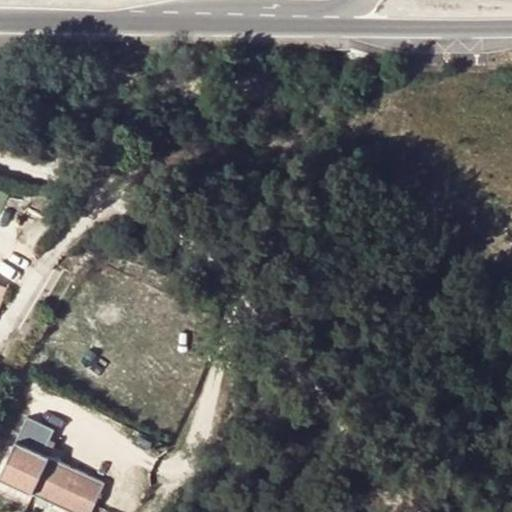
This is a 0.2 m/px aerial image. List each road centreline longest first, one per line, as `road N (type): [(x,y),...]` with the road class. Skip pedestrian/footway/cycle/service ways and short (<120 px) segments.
road 1 (track): [(0,164),(107,198),(265,333),(403,511)]
road 2 (secondary): [(139,25),(511,32)]
road 3 (unknown): [(239,311),(186,435),(165,461),(137,456),(29,402)]
road 4 (unclassified): [(139,25),(194,8),(352,11),(367,0)]
road 5 (secondary): [(0,24),(139,25)]
